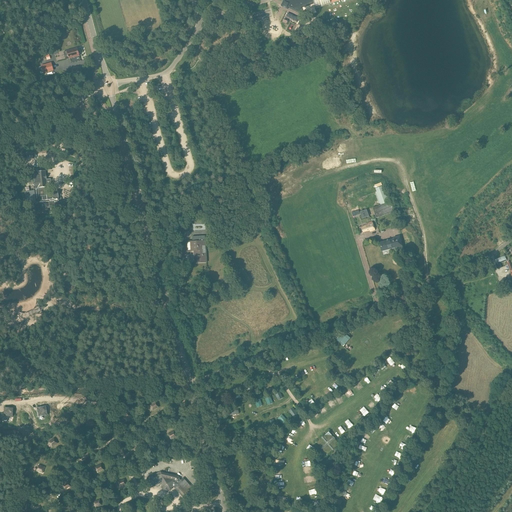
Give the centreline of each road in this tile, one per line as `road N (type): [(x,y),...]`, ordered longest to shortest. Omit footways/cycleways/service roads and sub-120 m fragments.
road 1 (unclassified): [(189,382),(473,265),(511,240)]
road 2 (tertiary): [(189,382),(109,91)]
road 3 (track): [(417,511),(511,377)]
road 4 (tertiary): [(225,511),(189,382)]
